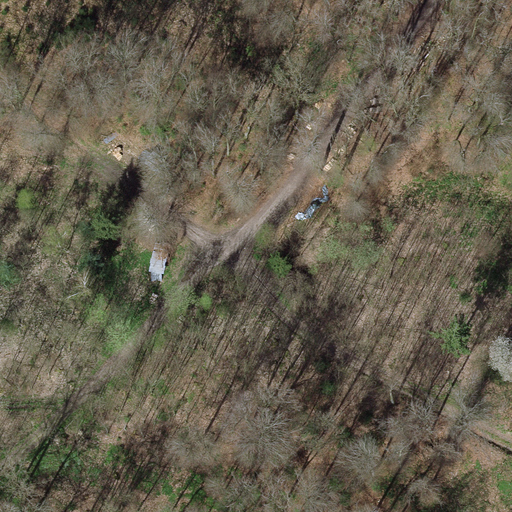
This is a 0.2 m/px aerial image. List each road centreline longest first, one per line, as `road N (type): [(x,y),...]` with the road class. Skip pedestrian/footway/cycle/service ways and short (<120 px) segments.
road 1 (track): [(213,254),(374,361),(511,432)]
road 2 (track): [(213,254),(419,0)]
road 3 (track): [(0,465),(213,254)]
road 4 (track): [(0,81),(213,254)]
